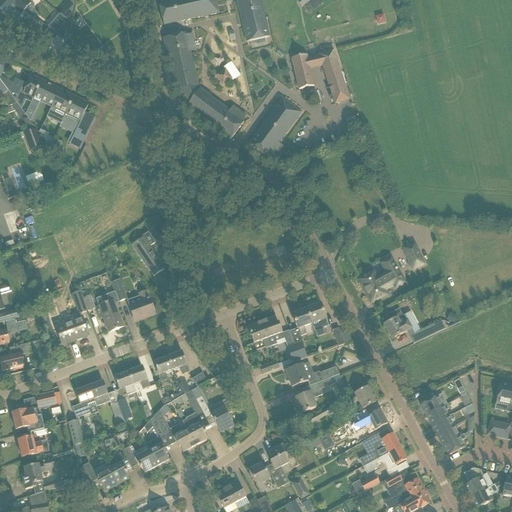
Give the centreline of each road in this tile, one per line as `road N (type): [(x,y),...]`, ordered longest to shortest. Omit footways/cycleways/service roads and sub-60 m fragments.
road 1 (residential): [(0,393),(227,313)]
road 2 (unclassified): [(330,275),(274,178),(172,124)]
road 3 (residential): [(436,474),(330,275)]
road 4 (residential): [(184,483),(263,427),(227,313)]
road 5 (residential): [(110,236),(87,185),(125,103)]
road 6 (unclassified): [(125,103),(0,37)]
